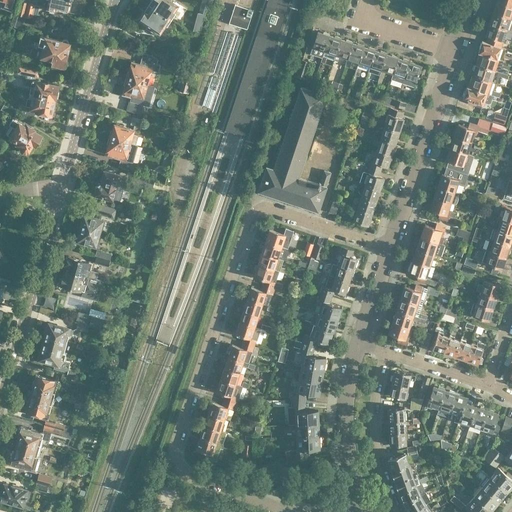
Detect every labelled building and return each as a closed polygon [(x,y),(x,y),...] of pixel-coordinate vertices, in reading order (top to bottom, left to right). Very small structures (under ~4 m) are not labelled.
[(1,9),(13,12),(16,0),(0,0),(4,0),(1,9)] [(46,0),(45,7),(46,8),(50,9),(50,10),(61,13),(62,9),(75,12),(77,11),(79,0),(46,0)] [(151,0),(148,4),(170,18),(179,4),(175,1),(175,0),(151,0)] [(511,5),(497,0),(493,12),(511,18),(511,15),(511,5)] [(25,16),(32,18),(35,4),(21,1),(17,14),(18,15),(25,16)] [(170,18),(148,4),(144,11),(145,12),(140,19),(145,22),(143,25),(147,27),(146,28),(151,31),(151,30),(154,32),(156,30),(160,33),(170,18)] [(493,12),(489,23),(507,29),(509,23),(511,23),(511,18),(493,12)] [(198,13),(193,30),(200,32),(205,14),(198,13)] [(18,15),(14,27),(21,29),(25,16),(18,15)] [(488,36),(486,42),(501,47),(503,41),(505,37),(510,38),(511,32),(511,31),(507,29),(489,23),(485,35),(488,36)] [(312,46),(310,53),(322,58),(324,51),(329,35),(328,35),(329,34),(323,32),(323,33),(317,31),(312,46)] [(322,58),(320,62),(324,63),(326,58),(334,60),(336,55),(341,39),(340,39),(340,37),(335,36),(334,37),(329,35),(324,51),(322,58)] [(53,64),(65,67),(69,51),(70,42),(46,36),(46,37),(41,36),(40,44),(44,45),(41,57),(54,60),(53,64)] [(341,39),(336,55),(334,60),(337,61),(339,56),(347,58),(352,43),(351,42),(352,41),(346,39),(346,41),(341,39)] [(477,52),(479,53),(497,59),(497,58),(502,60),(506,49),(501,47),(486,42),(482,40),(477,52)] [(352,43),(347,58),(345,64),(349,65),(351,60),(358,62),(364,47),(363,46),(363,45),(358,43),(357,44),(352,43)] [(364,47),(358,62),(357,68),(354,75),(358,76),(360,69),(368,71),(370,66),(375,50),(374,50),(375,49),(369,47),(369,48),(364,47)] [(375,50),(370,66),(368,71),(380,75),(381,70),(387,54),(385,54),(386,52),(380,51),(380,52),(375,50)] [(479,53),(475,64),(495,71),(507,74),(508,70),(497,66),(499,59),(497,59),(479,53)] [(145,54),(144,60),(156,63),(157,57),(145,54)] [(387,54),(381,70),(378,81),(382,82),(385,71),(393,74),(398,58),(397,58),(398,56),(392,55),(392,56),(387,54)] [(398,58),(393,74),(404,77),(409,62),(409,61),(409,60),(403,58),(403,59),(398,58)] [(308,62),(302,60),(296,77),(303,79),(308,62)] [(128,78),(148,83),(153,67),(133,62),(128,78)] [(409,62),(404,77),(413,80),(414,79),(416,80),(419,72),(420,73),(422,67),(421,67),(421,65),(409,62)] [(475,64),(471,76),(491,82),(493,83),(496,71),(495,71),(475,64)] [(17,73),(38,77),(39,71),(19,67),(17,73)] [(466,86),(486,93),(488,94),(499,97),(500,93),(493,90),(495,84),(491,82),(471,76),(467,86),(466,86)] [(188,92),(191,78),(183,77),(180,90),(188,92)] [(125,91),(123,96),(132,98),(133,93),(144,97),(148,83),(128,78),(125,91)] [(31,94),(55,99),(56,99),(59,85),(49,83),(42,81),(35,80),(34,81),(28,79),(26,84),(32,85),(31,94)] [(331,80),(329,86),(336,88),(338,82),(331,80)] [(267,166),(259,190),(318,210),(331,172),(325,170),(320,184),(298,177),(325,94),(302,86),(274,169),(267,166)] [(491,95),(486,93),(466,86),(462,98),(469,100),(468,103),(474,105),(475,102),(482,104),(483,101),(488,103),(491,95)] [(218,110),(222,92),(214,90),(214,92),(207,90),(203,106),(218,110)] [(55,99),(31,94),(30,99),(28,98),(27,105),(31,106),(30,109),(36,110),(36,111),(52,115),(55,99)] [(385,95),(383,102),(391,104),(393,98),(385,95)] [(404,108),(406,102),(393,98),(391,104),(404,108)] [(4,104),(1,110),(12,115),(14,110),(4,104)] [(22,113),(34,119),(35,113),(24,107),(22,113)] [(388,113),(384,127),(398,132),(400,126),(402,127),(403,122),(402,121),(403,119),(401,118),(403,112),(391,108),(390,110),(388,113)] [(508,116),(496,113),(493,121),(505,125),(508,116)] [(131,124),(141,127),(143,120),(133,117),(131,124)] [(16,144),(21,147),(21,149),(23,152),(26,152),(28,151),(29,152),(33,144),(36,146),(42,135),(35,130),(35,129),(28,125),(27,127),(19,122),(19,123),(13,120),(10,124),(12,126),(8,133),(11,135),(9,138),(17,143),(16,144)] [(458,124),(454,136),(471,142),(474,135),(476,135),(478,130),(487,133),(488,130),(487,130),(488,128),(469,122),(467,127),(458,124)] [(115,124),(111,138),(131,144),(136,145),(138,136),(133,135),(135,129),(115,124)] [(498,133),(504,135),(507,127),(500,125),(498,133)] [(384,127),(380,138),(395,143),(396,138),(398,138),(400,133),(398,132),(384,127)] [(471,142),(454,136),(450,148),(468,154),(471,142)] [(111,138),(106,155),(121,159),(119,166),(129,169),(131,162),(127,160),(131,144),(111,138)] [(380,138),(376,150),(392,155),(394,150),(393,149),(395,143),(380,138)] [(468,154),(450,148),(446,160),(456,163),(453,170),(472,176),(473,171),(467,169),(468,167),(464,165),(468,154)] [(371,160),(369,167),(380,171),(382,165),(389,167),(390,161),(389,161),(391,155),(392,155),(376,150),(372,161),(371,160)] [(364,172),(360,183),(365,185),(379,190),(381,184),(383,185),(384,180),(383,179),(383,178),(378,176),(379,175),(380,171),(369,167),(367,173),(364,172)] [(97,185),(94,194),(114,199),(116,200),(119,189),(124,190),(128,177),(120,174),(104,170),(102,178),(101,183),(97,185)] [(442,173),(438,185),(455,191),(459,179),(466,181),(467,179),(470,180),(472,176),(453,170),(451,176),(442,173)] [(360,183),(356,194),(361,196),(376,201),(377,196),(379,196),(380,191),(379,191),(379,190),(365,185),(360,183)] [(434,197),(451,203),(456,204),(457,203),(458,202),(458,200),(458,199),(460,193),(455,192),(455,191),(438,185),(434,197)] [(487,186),(485,193),(497,196),(499,190),(497,189),(487,186)] [(497,196),(485,193),(483,198),(493,202),(493,201),(495,201),(497,196)] [(357,208),(372,213),(373,213),(375,207),(374,207),(376,201),(361,196),(357,208)] [(451,203),(434,197),(430,210),(440,213),(438,217),(448,220),(448,218),(449,216),(454,217),(455,213),(451,211),(451,210),(449,210),(451,203)] [(329,212),(335,214),(339,202),(333,200),(329,212)] [(504,208),(500,218),(511,221),(511,208),(505,206),(505,208),(504,208)] [(354,218),(353,220),(369,225),(371,219),(370,219),(372,213),(357,208),(354,218)] [(105,218),(121,222),(122,217),(107,213),(105,218)] [(81,228),(102,234),(105,221),(84,215),(82,222),(80,222),(80,225),(81,226),(81,228)] [(511,221),(500,218),(497,229),(511,233),(511,221)] [(425,225),(421,236),(438,242),(441,236),(442,236),(445,229),(445,227),(436,224),(435,228),(425,225)] [(102,234),(81,228),(80,229),(78,230),(77,234),(78,235),(77,241),(98,247),(102,234)] [(466,244),(470,232),(458,228),(456,235),(463,237),(462,242),(466,244)] [(267,235),(265,241),(282,247),(286,248),(287,244),(289,239),(291,231),(289,230),(286,229),(285,232),(284,235),(281,234),(277,232),(269,230),(267,235)] [(511,233),(497,229),(493,240),(509,245),(511,235),(511,233)] [(421,236),(417,248),(434,254),(438,242),(421,236)] [(488,238),(485,250),(505,257),(509,245),(493,240),(488,238)] [(265,241),(261,252),(278,258),(282,247),(265,241)] [(309,256),(313,245),(307,243),(303,254),(309,256)] [(322,247),(316,245),(313,257),(318,259),(322,247)] [(341,257),(338,266),(352,271),(356,259),(351,257),(353,251),(339,246),(337,252),(342,254),(341,257)] [(417,248),(413,260),(431,266),(434,254),(417,248)] [(96,256),(110,260),(112,253),(97,249),(96,255),(97,255),(96,256)] [(505,257),(485,250),(481,261),(501,268),(505,257)] [(261,252),(257,264),(275,270),(281,271),(282,267),(284,260),(278,258),(261,252)] [(64,270),(97,279),(98,274),(90,272),(93,263),(68,256),(68,257),(66,257),(64,264),(66,264),(64,270)] [(110,260),(96,256),(95,262),(108,266),(110,260)] [(464,263),(473,267),(476,267),(477,261),(476,261),(476,260),(466,257),(464,263)] [(310,259),(307,268),(315,271),(317,262),(310,259)] [(431,266),(413,260),(409,273),(418,276),(417,280),(424,282),(435,286),(437,281),(426,278),(431,266)] [(281,271),(275,270),(257,264),(253,276),(264,279),(262,285),(275,289),(277,282),(281,271)] [(461,272),(471,275),(473,276),(475,270),(473,269),(473,268),(463,265),(461,272)] [(338,266),(335,277),(349,282),(350,276),(352,277),(354,272),(352,271),(338,266)] [(60,280),(59,284),(60,286),(64,287),(65,286),(72,288),(73,290),(78,291),(79,290),(84,291),(84,293),(83,293),(82,296),(87,298),(88,295),(96,297),(101,280),(97,279),(64,270),(62,278),(60,280)] [(322,285),(319,293),(331,297),(333,290),(345,293),(349,282),(335,277),(329,275),(325,286),(322,285)] [(480,292),(496,298),(500,285),(485,280),(484,283),(483,283),(483,284),(478,283),(476,290),(480,292)] [(251,287),(247,299),(263,304),(269,306),(274,289),(262,285),(260,290),(251,287)] [(404,286),(400,297),(418,303),(422,304),(424,299),(425,298),(426,297),(426,294),(426,292),(427,289),(422,287),(415,285),(414,289),(404,286)] [(480,292),(476,304),(492,309),(496,298),(480,292)] [(316,312),(318,313),(337,320),(337,318),(340,317),(340,314),(340,312),(341,307),(329,303),(331,297),(319,293),(317,299),(320,301),(316,312)] [(400,297),(396,309),(414,315),(424,319),(425,314),(420,312),(421,311),(422,309),(422,307),(422,305),(418,303),(400,297)] [(247,299),(243,310),(259,315),(263,304),(247,299)] [(473,314),(473,313),(474,313),(474,315),(488,320),(492,309),(476,304),(473,303),(470,314),(473,314)] [(295,306),(291,317),(295,319),(299,307),(295,306)] [(457,317),(460,310),(447,306),(445,313),(457,317)] [(396,309),(393,321),(410,327),(413,320),(423,323),(424,319),(414,315),(396,309)] [(243,310),(239,322),(255,327),(259,315),(243,310)] [(316,313),(312,324),(333,331),(335,326),(337,325),(338,322),(337,320),(319,314),(316,313)] [(91,316),(89,325),(89,326),(101,329),(104,319),(91,316)] [(410,327),(393,321),(388,334),(398,337),(397,342),(406,345),(407,342),(408,342),(408,341),(410,335),(408,334),(410,327)] [(76,328),(87,332),(89,326),(89,325),(78,322),(76,328)] [(259,328),(255,327),(239,322),(235,333),(244,336),(242,342),(255,346),(257,340),(256,339),(259,328)] [(46,335),(65,341),(66,334),(72,336),(74,330),(49,323),(46,335)] [(304,335),(302,343),(315,346),(317,339),(329,343),(331,337),(333,337),(334,334),(333,332),(333,331),(315,325),(311,336),(311,337),(304,335)] [(438,331),(438,332),(432,348),(444,352),(450,336),(443,334),(444,333),(440,332),(438,331)] [(425,332),(421,342),(420,345),(426,347),(427,344),(428,345),(431,334),(425,332)] [(43,347),(61,352),(65,341),(46,335),(43,347)] [(450,336),(444,352),(455,356),(461,340),(454,338),(455,337),(450,335),(450,336)] [(461,339),(461,340),(455,356),(467,360),(472,344),(466,342),(466,340),(461,339)] [(295,340),(293,346),(300,348),(299,352),(303,353),(301,366),(323,370),(325,357),(312,355),(312,354),(315,346),(302,343),(295,340)] [(473,342),(472,344),(467,360),(478,363),(478,362),(481,363),(483,358),(480,357),(485,344),(478,341),(477,344),(473,342)] [(232,345),(228,356),(244,362),(248,350),(253,351),(255,346),(242,342),(240,348),(232,345)] [(43,347),(39,359),(57,364),(55,369),(67,373),(68,369),(69,367),(70,362),(65,361),(67,354),(61,352),(43,347)] [(278,361),(285,363),(287,356),(280,354),(278,361)] [(228,356),(224,368),(240,373),(243,365),(254,369),(255,365),(244,362),(228,356)] [(301,366),(298,379),(321,382),(323,370),(301,366)] [(224,368),(220,379),(236,384),(240,373),(224,368)] [(393,381),(393,383),(409,386),(410,379),(413,380),(414,380),(416,375),(396,370),(395,375),(393,375),(392,381),(393,381)] [(36,375),(33,388),(54,394),(56,395),(58,387),(60,382),(58,381),(36,375)] [(74,376),(72,382),(81,385),(83,379),(74,376)] [(424,377),(423,379),(420,389),(426,391),(429,381),(430,379),(424,377)] [(220,379),(217,391),(225,394),(223,399),(235,403),(237,397),(238,398),(242,386),(236,384),(220,379)] [(292,394),(291,401),(304,402),(305,393),(319,395),(321,382),(298,379),(296,391),(296,394),(292,394)] [(409,386),(393,383),(390,394),(405,398),(406,396),(407,396),(409,386)] [(430,399),(428,405),(427,406),(432,408),(432,406),(438,408),(445,388),(439,387),(439,388),(434,386),(430,399)] [(54,394),(33,388),(29,399),(53,406),(53,405),(55,399),(53,398),(54,394)] [(445,388),(438,408),(449,412),(456,392),(450,390),(450,391),(445,390),(445,388)] [(456,392),(449,412),(457,414),(453,424),(457,426),(459,421),(467,397),(462,396),(463,394),(456,392)] [(467,397),(459,421),(470,425),(475,406),(471,405),(472,401),(466,400),(467,397)] [(29,399),(26,411),(47,417),(45,425),(64,431),(69,432),(71,426),(56,422),(60,407),(53,405),(53,406),(29,399)] [(212,402),(208,413),(225,419),(229,407),(234,409),(234,408),(239,410),(240,405),(237,404),(236,403),(235,403),(223,399),(221,405),(212,402)] [(304,402),(291,401),(291,407),(295,407),(295,410),(295,424),(318,423),(317,410),(304,411),(304,402)] [(475,406),(470,425),(481,428),(487,409),(481,407),(480,408),(475,406)] [(388,408),(389,420),(406,419),(405,409),(404,410),(404,407),(388,408)] [(487,409),(481,428),(487,431),(486,433),(491,434),(490,437),(487,436),(484,444),(487,445),(491,446),(492,446),(493,446),(497,435),(500,426),(494,424),(498,414),(493,412),(494,411),(487,409)] [(208,413),(204,425),(221,431),(225,419),(208,413)] [(508,433),(511,420),(511,418),(506,416),(501,431),(508,433)] [(406,419),(389,420),(389,432),(406,431),(406,419)] [(318,423),(295,424),(296,437),(319,436),(318,423)] [(22,427),(18,439),(42,446),(44,439),(47,439),(49,432),(62,436),(64,431),(45,425),(43,430),(42,430),(41,432),(22,427)] [(201,430),(199,435),(201,435),(200,437),(209,439),(216,442),(217,442),(221,443),(222,444),(226,432),(220,430),(204,425),(202,430),(201,430)] [(406,431),(389,432),(390,445),(406,444),(406,441),(407,441),(406,431)] [(297,450),(286,452),(287,461),(307,458),(306,449),(319,448),(319,436),(296,437),(297,449),(297,450)] [(198,443),(196,449),(197,449),(197,450),(197,451),(199,452),(201,453),(202,452),(202,451),(204,452),(205,452),(205,455),(204,458),(209,459),(214,461),(214,458),(215,455),(215,454),(216,453),(217,450),(217,448),(219,448),(220,448),(220,445),(221,443),(217,442),(216,442),(209,439),(200,437),(198,443)] [(42,446),(18,439),(15,451),(38,458),(39,457),(42,459),(44,453),(40,452),(42,446)] [(244,444),(242,456),(250,457),(251,444),(244,444)] [(407,447),(408,455),(417,454),(416,446),(416,445),(413,446),(407,447)] [(492,446),(488,452),(500,461),(505,456),(501,453),(492,446)] [(13,458),(11,463),(24,467),(24,469),(36,472),(40,458),(38,458),(15,451),(13,458)] [(500,461),(488,452),(483,457),(496,467),(500,461)] [(405,453),(388,458),(392,470),(391,470),(409,465),(410,464),(413,463),(412,459),(409,460),(407,455),(406,455),(405,453)] [(453,454),(449,459),(456,465),(460,460),(453,454)] [(410,464),(409,465),(391,470),(395,482),(413,475),(413,474),(417,473),(413,463),(410,464)] [(494,472),(490,477),(507,491),(509,489),(510,489),(511,486),(511,479),(511,478),(511,477),(506,472),(505,473),(497,467),(496,469),(495,468),(493,471),(494,472)] [(39,473),(37,482),(37,483),(49,486),(52,477),(39,473)] [(413,475),(395,482),(398,489),(400,493),(417,485),(420,484),(416,474),(413,474),(413,475)] [(490,477),(482,487),(499,501),(503,496),(504,496),(507,493),(506,492),(507,491),(490,477)] [(0,498),(11,502),(31,508),(33,501),(31,501),(34,491),(22,488),(22,487),(12,484),(12,485),(4,483),(3,489),(2,489),(2,490),(0,490),(0,498)] [(49,486),(37,483),(35,488),(52,493),(54,488),(49,486)] [(417,485),(400,493),(405,503),(422,495),(421,493),(417,485)] [(482,487),(474,496),(491,510),(493,510),(496,507),(495,505),(499,501),(482,487)] [(422,495),(405,503),(409,511),(415,511),(427,504),(425,501),(422,495)] [(454,496),(450,500),(461,509),(465,504),(462,502),(454,496)] [(466,504),(467,504),(466,506),(472,511),(489,511),(491,510),(474,496),(470,501),(469,500),(466,504)] [(241,511),(194,499),(191,509),(203,511),(241,511)] [(427,504),(415,511),(433,511),(440,506),(437,503),(430,509),(427,504)]
